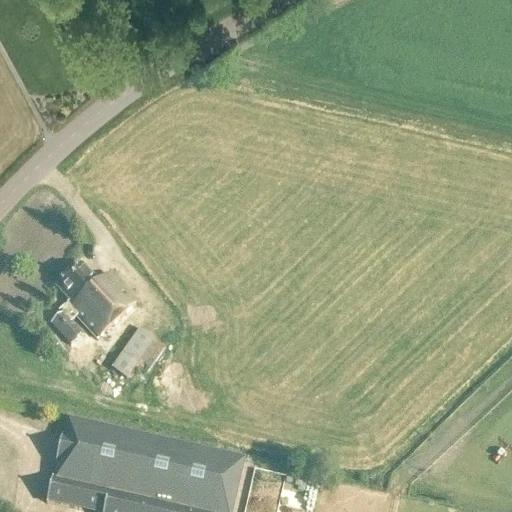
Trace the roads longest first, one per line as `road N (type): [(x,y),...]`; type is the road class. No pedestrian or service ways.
road 1 (tertiary): [(0,204),(97,114),(283,0)]
road 2 (track): [(511,134),(250,76),(209,39)]
road 3 (track): [(511,378),(396,491)]
